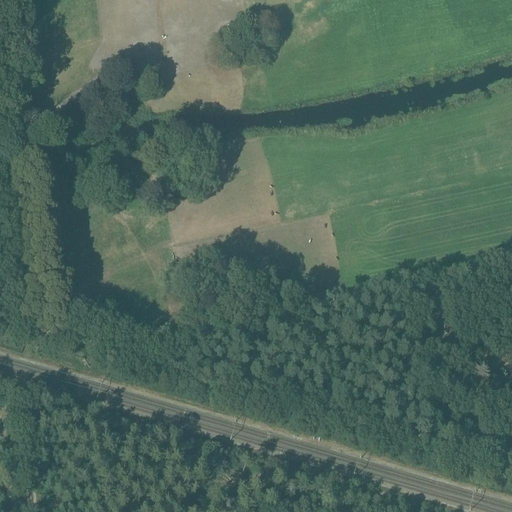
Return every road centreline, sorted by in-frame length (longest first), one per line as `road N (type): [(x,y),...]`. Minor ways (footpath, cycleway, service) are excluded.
road 1 (unknown): [(185,355),(65,322),(18,0)]
road 2 (track): [(160,370),(47,341),(0,13)]
road 3 (track): [(511,458),(466,462),(160,370)]
road 4 (unknown): [(185,355),(327,322),(426,325),(511,298)]
